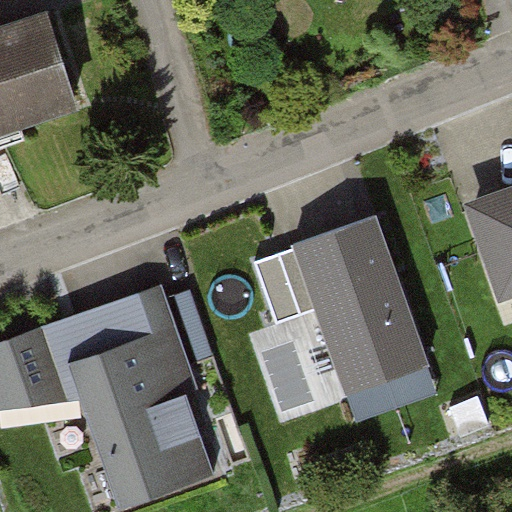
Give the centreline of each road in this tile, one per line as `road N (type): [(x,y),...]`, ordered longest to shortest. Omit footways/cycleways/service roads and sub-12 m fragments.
road 1 (residential): [(0,263),(511,64)]
road 2 (track): [(216,180),(160,0)]
